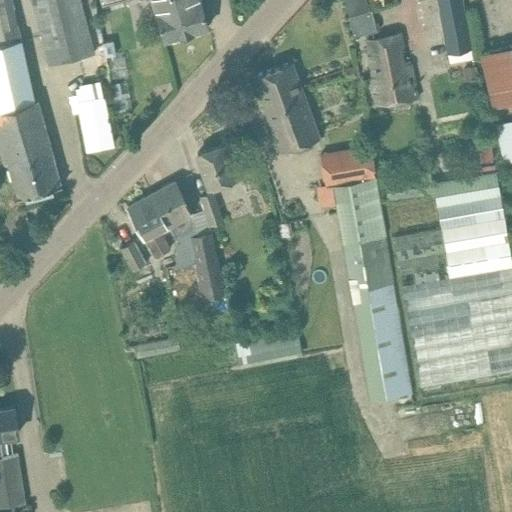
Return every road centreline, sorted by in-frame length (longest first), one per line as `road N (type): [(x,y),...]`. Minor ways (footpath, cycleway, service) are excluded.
road 1 (unclassified): [(0,304),(283,0)]
road 2 (unknown): [(7,296),(39,486),(61,511)]
road 3 (unknown): [(84,214),(24,0)]
